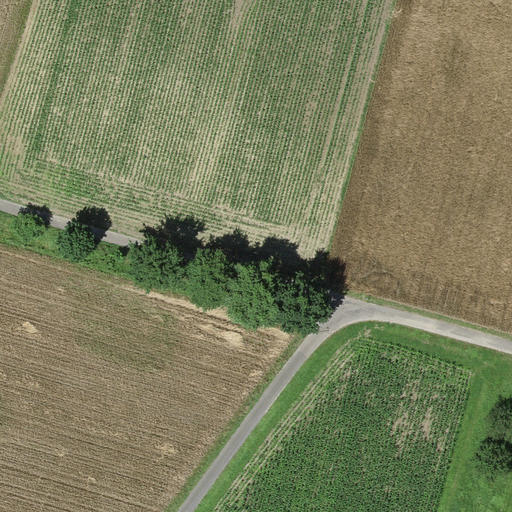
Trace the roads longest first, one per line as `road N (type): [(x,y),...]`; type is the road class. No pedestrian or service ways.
road 1 (track): [(511,352),(0,201)]
road 2 (track): [(187,511),(341,305)]
